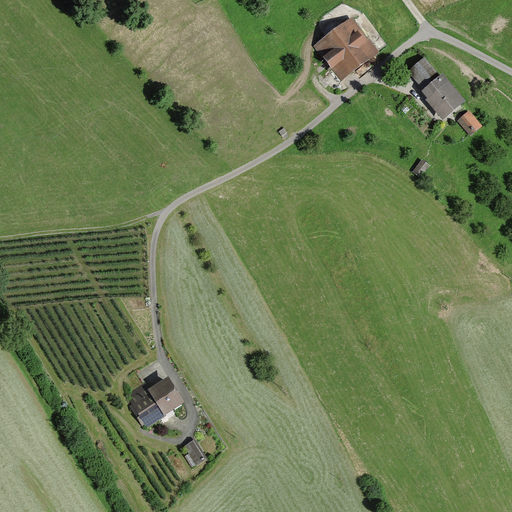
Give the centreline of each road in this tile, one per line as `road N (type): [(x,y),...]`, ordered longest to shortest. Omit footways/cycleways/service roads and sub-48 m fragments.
road 1 (unclassified): [(161,350),(154,249),(166,213),(181,201),(291,143),(420,38),(448,40),(511,73)]
road 2 (track): [(0,237),(112,228),(166,213)]
